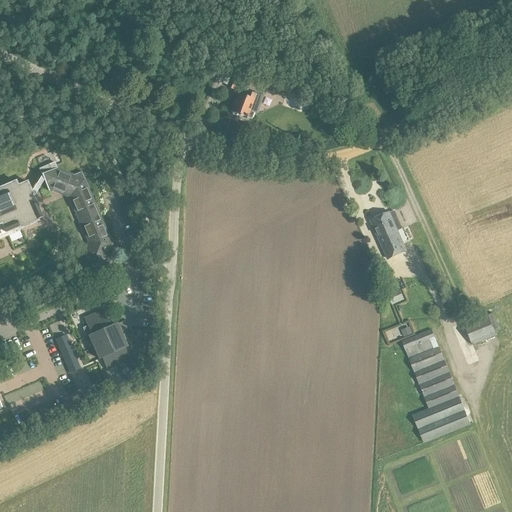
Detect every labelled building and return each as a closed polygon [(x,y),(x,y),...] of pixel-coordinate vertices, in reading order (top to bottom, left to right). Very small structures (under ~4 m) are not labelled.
[(220,68),(214,84),(221,86),(223,79),(229,81),(226,87),(235,90),(241,76),(232,72),(220,68)] [(272,78),(271,81),(266,91),(285,99),(290,88),(289,87),(290,85),(272,78)] [(291,95),(295,104),(304,100),(300,91),(291,95)] [(237,95),(231,112),(247,117),(250,118),(252,118),(254,113),(253,111),(250,110),(253,101),(237,95)] [(88,251),(83,264),(81,263),(77,273),(97,281),(101,271),(99,270),(105,256),(116,252),(81,172),(71,177),(56,171),(49,187),(62,193),(66,191),(91,250),(88,251)] [(0,224),(2,224),(6,233),(19,227),(20,229),(39,221),(38,219),(42,217),(34,197),(44,180),(42,176),(32,192),(27,182),(18,186),(16,181),(0,187),(0,224)] [(101,179),(93,180),(95,195),(102,194),(101,179)] [(390,213),(371,221),(388,259),(406,251),(397,231),(403,229),(395,210),(389,213),(390,213)] [(45,227),(52,223),(47,215),(41,219),(45,227)] [(58,262),(53,266),(58,272),(62,269),(58,262)] [(48,269),(53,276),(58,272),(53,266),(48,269)] [(53,276),(48,269),(43,273),(48,279),(53,276)] [(48,279),(43,273),(38,276),(43,283),(48,279)] [(35,279),(30,283),(35,289),(40,285),(35,279)] [(35,289),(30,283),(25,286),(30,293),(35,289)] [(392,305),(405,299),(399,289),(388,296),(392,305)] [(101,306),(112,301),(109,295),(98,300),(101,306)] [(103,310),(85,319),(88,326),(82,328),(87,338),(89,337),(99,359),(102,358),(107,370),(129,360),(124,348),(127,347),(117,324),(109,328),(107,324),(109,323),(103,310)] [(493,313),(488,314),(487,312),(463,322),(471,342),(495,332),(495,331),(500,329),(493,313)] [(402,330),(405,337),(412,334),(409,327),(402,330)] [(471,425),(431,329),(401,341),(428,409),(413,416),(424,444),(471,425)] [(66,336),(56,340),(70,373),(80,369),(66,336)] [(29,357),(12,364),(20,381),(14,384),(16,390),(39,379),(29,357)] [(96,358),(83,362),(85,368),(98,364),(96,358)] [(103,374),(106,380),(111,378),(109,371),(103,374)] [(49,378),(37,382),(43,396),(54,392),(49,378)]
